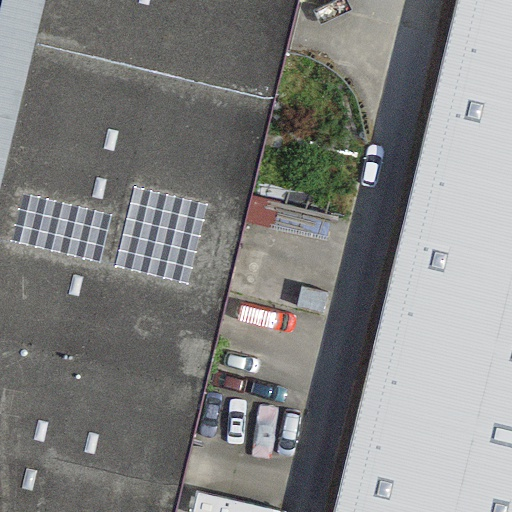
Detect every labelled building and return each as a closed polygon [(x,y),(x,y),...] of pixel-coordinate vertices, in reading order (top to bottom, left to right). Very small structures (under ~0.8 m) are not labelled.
[(9,0),(2,31),(278,99),(302,0),(9,0)] [(511,511),(511,0),(465,0),(345,511),(511,511)] [(2,31),(0,39),(0,131),(255,194),(278,99),(2,31)] [(0,131),(0,230),(231,288),(255,194),(0,131)] [(0,230),(0,333),(207,384),(231,288),(0,230)] [(0,333),(0,426),(42,437),(186,472),(207,384),(0,333)] [(0,511),(23,511),(42,437),(0,426),(0,511)] [(175,511),(186,472),(42,437),(23,511),(175,511)]
